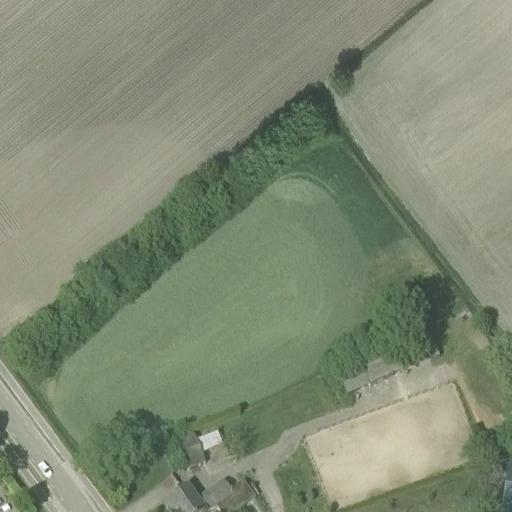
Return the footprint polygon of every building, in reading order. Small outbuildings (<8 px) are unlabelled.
[(335,373),(344,395),(366,386),(368,389),(415,370),(414,368),(438,358),(428,333),(419,337),(420,338),(335,373)] [(173,440),(185,472),(210,463),(206,453),(199,456),(190,433),(173,440)] [(491,435),(479,441),(486,459),(498,453),(491,435)] [(511,511),(511,465),(508,465),(500,511),(511,511)] [(163,506),(167,511),(211,511),(220,506),(223,511),(240,511),(255,502),(243,484),(229,494),(223,484),(195,503),(186,490),(163,506)]
